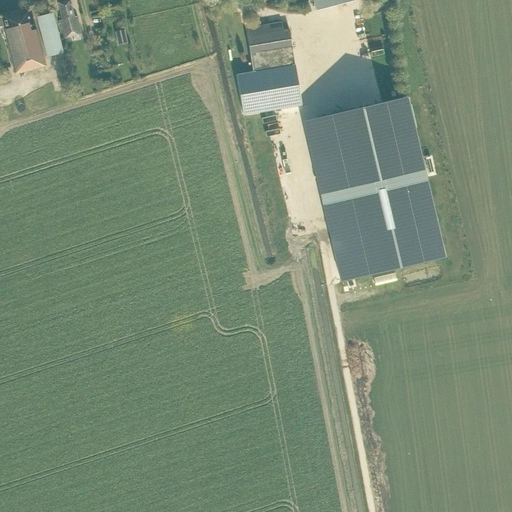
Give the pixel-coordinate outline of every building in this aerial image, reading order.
[(63,39),(80,34),(76,17),(73,17),(69,0),(68,0),(57,3),(61,20),(59,21),(63,39)] [(312,0),(316,11),(353,1),(352,0),(312,0)] [(44,65),(43,61),(30,10),(0,17),(0,26),(2,26),(14,73),(44,65)] [(46,57),(62,53),(52,14),(36,18),(46,57)] [(245,28),(253,72),(236,75),(243,115),(301,106),(288,29),(282,30),(281,22),(245,28)] [(127,44),(124,31),(115,33),(118,46),(127,44)] [(406,98),(317,119),(354,279),(443,259),(406,98)]
